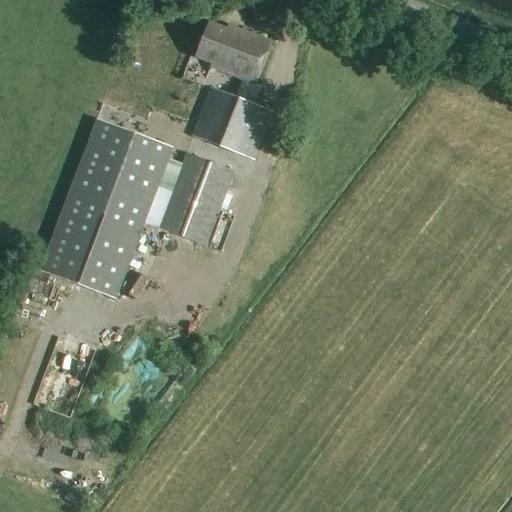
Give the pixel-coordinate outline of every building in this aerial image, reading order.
[(210,65),(255,83),(272,42),(240,29),(238,34),(209,22),(195,54),(212,61),(210,65)] [(275,114),(234,98),(212,89),(193,137),(256,162),(275,114)] [(89,138),(38,273),(114,302),(164,167),(172,148),(99,121),(96,120),(89,138)] [(208,247),(237,173),(188,154),(181,173),(159,228),(208,247)] [(192,315),(201,324),(225,299),(216,290),(192,315)] [(129,343),(136,331),(124,324),(117,336),(129,343)] [(69,340),(45,406),(78,417),(101,351),(69,340)] [(85,478),(109,479),(111,448),(88,446),(85,478)]
